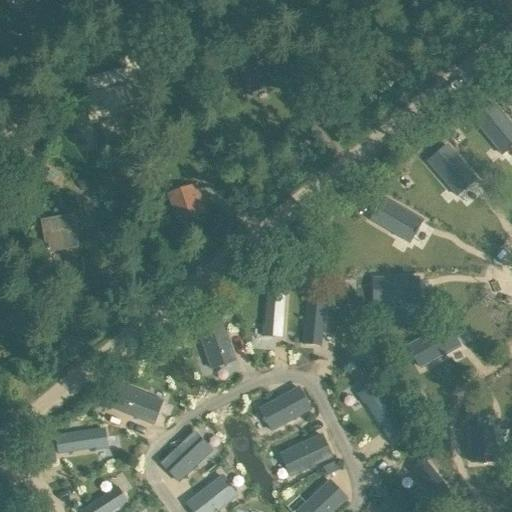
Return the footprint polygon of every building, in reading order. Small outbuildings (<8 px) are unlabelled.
[(271,84),(260,50),(231,61),(235,74),(243,71),(250,92),(271,84)] [(127,69),(83,81),(87,95),(91,112),(99,110),(125,103),(126,105),(136,103),(127,69)] [(162,92),(172,96),(179,79),(169,75),(162,92)] [(511,129),(493,106),(474,121),(502,156),(509,149),(510,150),(511,148),(511,129)] [(446,148),(427,164),(456,197),(463,191),(464,192),(468,189),(467,188),(475,181),(446,148)] [(230,152),(218,161),(226,172),(238,164),(230,152)] [(185,160),(179,165),(180,174),(190,189),(199,193),(199,203),(192,208),(193,218),(201,220),(207,216),(208,207),(214,202),(216,192),(194,165),(193,163),(185,160)] [(85,176),(76,182),(83,192),(92,186),(85,176)] [(384,200),(371,222),(409,244),(414,235),(416,236),(418,232),(417,231),(422,222),(384,200)] [(67,225),(66,218),(43,223),(47,247),(47,251),(49,250),(49,249),(68,246),(68,248),(76,247),(73,224),(67,225)] [(419,280),(375,280),(375,305),(419,305),(419,295),(421,295),(421,290),(419,290),(419,280)] [(265,325),(264,337),(275,338),(275,337),(283,338),(286,288),(269,287),(266,326),(265,325)] [(309,299),(305,343),(322,345),(326,301),(309,299)] [(232,305),(220,309),(223,317),(235,313),(232,305)] [(219,321),(195,329),(210,372),(234,364),(219,321)] [(448,326),(410,347),(422,369),(460,348),(456,339),(457,338),(454,334),(453,335),(448,326)] [(368,388),(358,395),(364,405),(365,405),(388,440),(404,430),(376,385),(369,390),(368,388)] [(119,386),(110,409),(153,425),(162,402),(119,386)] [(299,389),(260,410),(265,419),(264,420),(266,424),(267,423),(272,432),(311,411),(299,389)] [(104,430),(55,437),(57,455),(96,449),(96,451),(108,449),(106,438),(105,438),(104,430)] [(494,431),(470,432),(472,464),(496,462),(494,431)] [(195,434),(161,466),(179,484),(212,452),(195,434)] [(322,436),(280,455),(290,478),(332,459),(322,436)] [(53,451),(44,452),(46,465),(55,464),(53,451)] [(425,461),(411,472),(439,506),(452,495),(425,461)] [(334,463),(323,468),(327,477),(338,472),(334,463)] [(222,478),(187,505),(192,511),(217,511),(237,497),(231,489),(232,489),(229,485),(228,486),(222,478)] [(329,483),(298,511),(334,511),(346,502),(329,483)] [(117,489),(81,511),(114,511),(126,504),(117,489)] [(404,511),(386,501),(378,511),(404,511)]
